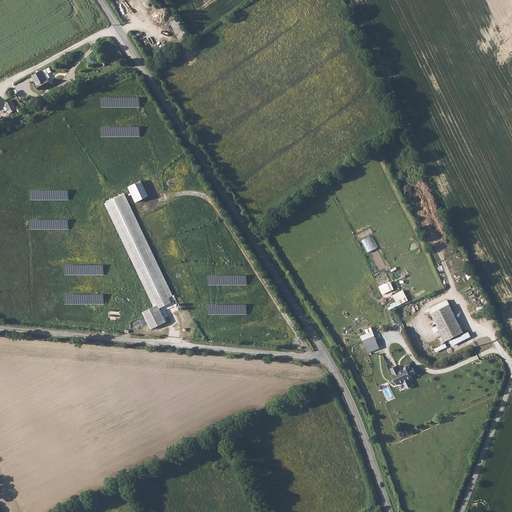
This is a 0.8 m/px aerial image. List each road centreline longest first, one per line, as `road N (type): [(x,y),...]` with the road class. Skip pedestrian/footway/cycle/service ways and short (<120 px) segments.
road 1 (tertiary): [(327,356),(100,0)]
road 2 (unclassified): [(0,328),(327,356)]
road 3 (tertiary): [(388,511),(327,356)]
road 4 (track): [(0,127),(141,64)]
road 5 (unclassified): [(462,511),(511,381)]
